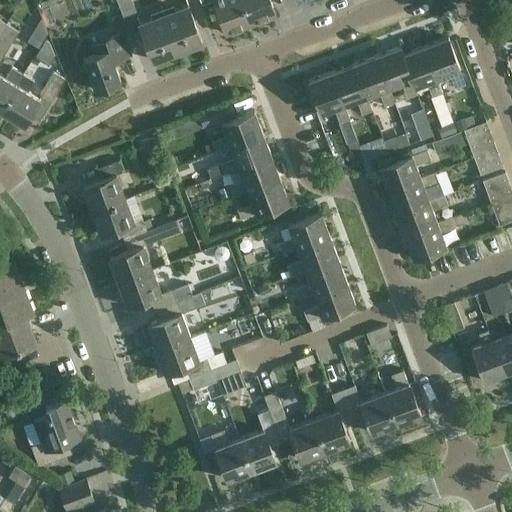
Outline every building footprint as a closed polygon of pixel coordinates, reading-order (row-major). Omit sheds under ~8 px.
[(118,0),(123,14),(135,10),(131,0),(118,0)] [(198,0),(200,4),(211,0),(212,0),(225,33),(249,24),(239,0),(198,0)] [(239,0),(249,24),(274,15),(268,0),(239,0)] [(187,3),(163,13),(177,50),(201,41),(187,3)] [(113,26),(123,21),(119,13),(109,18),(113,26)] [(177,50),(163,13),(139,21),(153,59),(177,50)] [(0,58),(18,30),(4,21),(0,27),(0,58)] [(95,53),(83,58),(95,90),(121,80),(113,60),(131,54),(122,31),(106,38),(108,43),(93,48),(95,53)] [(447,36),(424,45),(436,78),(448,73),(454,87),(463,84),(458,70),(459,69),(447,36)] [(50,63),(54,55),(49,41),(45,39),(37,54),(50,63)] [(402,53),(401,53),(413,86),(414,86),(427,81),(432,96),(441,92),(436,78),(424,45),(402,53)] [(399,46),(375,54),(387,87),(400,82),(406,97),(416,93),(417,93),(414,86),(413,86),(401,53),(402,53),(399,46)] [(375,54),(353,62),(365,95),(378,91),(383,106),(393,102),(387,87),(375,54)] [(353,62),(331,71),(342,103),(355,99),(361,114),(371,110),(365,95),(353,62)] [(0,106),(21,72),(11,66),(5,77),(0,74),(0,106)] [(32,79),(21,72),(0,106),(0,110),(23,125),(29,115),(38,121),(64,78),(53,71),(40,93),(42,94),(39,98),(25,90),(32,79)] [(331,71),(309,79),(321,111),(333,107),(338,122),(348,119),(342,103),(331,71)] [(209,120),(235,111),(231,100),(205,110),(209,120)] [(216,149),(230,143),(263,131),(254,108),(222,121),(227,134),(212,139),(216,149)] [(462,117),(455,120),(458,130),(465,127),(462,117)] [(348,119),(338,122),(346,143),(347,143),(356,140),(348,119)] [(489,132),(485,121),(463,129),(468,140),(489,132)] [(428,122),(418,127),(422,137),(432,133),(428,122)] [(455,130),(452,123),(437,128),(440,136),(455,130)] [(235,156),(221,162),(224,172),(239,166),(272,154),(263,131),(230,143),(235,156)] [(494,143),(489,132),(468,140),(472,151),(494,143)] [(397,134),(385,138),(389,150),(401,146),(397,134)] [(356,140),(347,143),(350,150),(356,148),(360,160),(364,159),(359,143),(357,139),(356,140)] [(370,139),(359,143),(364,159),(375,154),(370,139)] [(172,152),(177,172),(216,161),(210,141),(172,152)] [(424,143),(409,149),(411,153),(412,155),(426,149),(424,143)] [(498,154),(494,143),(472,151),(476,162),(498,154)] [(411,153),(379,165),(388,188),(420,176),(416,164),(430,159),(426,149),(412,155),(411,153)] [(244,179),(229,184),(233,194),(247,189),(280,176),(272,154),(239,166),(244,179)] [(502,165),(498,154),(476,162),(480,173),(502,165)] [(355,162),(352,155),(344,158),(347,165),(355,162)] [(124,196),(115,171),(124,168),(120,157),(97,165),(101,177),(82,184),(91,209),(124,196)] [(221,162),(206,167),(210,177),(224,172),(221,162)] [(420,176),(388,188),(396,210),(428,198),(424,186),(438,181),(435,171),(420,176)] [(509,183),(505,171),(482,180),(486,191),(509,183)] [(252,201),(237,207),(241,217),(255,211),(256,212),(289,200),(280,176),(247,189),(252,201)] [(511,193),(511,191),(509,183),(486,191),(490,202),(511,193)] [(227,185),(219,188),(222,197),(231,194),(227,185)] [(428,198),(396,210),(404,233),(437,221),(432,209),(446,203),(442,193),(428,198)] [(511,206),(511,193),(490,202),(494,213),(511,206)] [(133,220),(124,196),(91,209),(100,232),(119,225),(123,237),(145,229),(141,217),(133,220)] [(511,218),(511,206),(494,213),(498,224),(511,218)] [(282,252),(296,246),(328,234),(319,211),(288,222),(293,236),(278,242),(282,252)] [(464,211),(451,216),(454,224),(467,219),(464,211)] [(437,221),(404,233),(413,257),(446,244),(441,231),(455,226),(454,224),(451,216),(437,221)] [(175,218),(145,229),(123,237),(127,248),(109,255),(118,280),(151,268),(141,243),(179,229),(175,218)] [(336,256),(328,234),(296,246),(301,259),(287,264),(290,274),(305,268),(336,256)] [(214,247),(214,251),(215,255),(218,258),(222,258),(226,257),(229,253),(229,249),(227,246),(224,244),(221,243),(218,244),(214,247)] [(179,253),(155,258),(159,274),(182,269),(179,253)] [(345,279),(336,256),(305,268),(310,281),(295,287),(299,296),(314,291),(345,279)] [(26,317),(33,314),(12,258),(0,262),(0,356),(1,359),(37,346),(26,317)] [(159,291),(151,268),(118,280),(126,304),(149,295),(153,306),(190,292),(186,281),(159,291)] [(318,303),(303,309),(307,319),(308,319),(311,328),(326,323),(323,314),(354,302),(345,279),(314,291),(318,303)] [(511,298),(505,279),(493,283),(503,309),(511,305),(511,298)] [(268,282),(258,286),(261,293),(271,289),(268,282)] [(503,309),(493,283),(482,288),(492,314),(503,309)] [(191,293),(190,292),(153,306),(157,318),(147,322),(156,347),(188,334),(180,311),(203,302),(199,290),(191,293)] [(450,329),(462,325),(453,301),(441,305),(450,329)] [(223,309),(226,326),(251,322),(248,305),(223,309)] [(370,342),(390,334),(386,323),(365,331),(370,342)] [(503,371),(491,337),(487,328),(477,331),(481,341),(470,345),(482,379),(503,371)] [(511,367),(511,332),(511,330),(491,337),(503,371),(511,367)] [(197,358),(188,334),(156,347),(165,371),(184,364),(188,375),(210,367),(225,361),(221,350),(206,355),(197,358)] [(300,357),(295,359),(298,367),(303,365),(300,357)] [(236,358),(234,358),(225,361),(210,367),(188,375),(192,387),(217,378),(240,369),(236,358)] [(395,385),(384,389),(396,421),(421,412),(408,380),(407,381),(402,368),(390,372),(395,385)] [(222,392),(245,383),(243,377),(240,369),(217,378),(222,392)] [(396,421),(384,389),(360,398),(354,383),(342,387),(354,419),(366,415),(372,430),(396,421)] [(354,419),(342,387),(331,391),(337,407),(313,416),(325,448),(349,439),(343,424),(354,419)] [(325,448),(313,416),(288,425),(274,388),(263,393),(280,439),(292,435),(300,457),(325,448)] [(280,439),(263,393),(262,393),(268,406),(256,411),(262,427),(239,436),(251,467),(274,458),(269,444),(280,439)] [(33,419),(41,440),(31,444),(38,465),(66,454),(62,443),(80,436),(66,398),(45,406),(48,414),(33,419)] [(251,467),(239,436),(227,440),(222,427),(210,432),(215,445),(214,446),(226,477),(251,467)] [(16,480),(22,469),(14,464),(8,475),(16,480)] [(70,467),(59,471),(63,481),(73,477),(70,467)] [(23,484),(30,473),(22,469),(16,480),(23,484)] [(67,509),(94,499),(86,478),(59,487),(67,509)]
